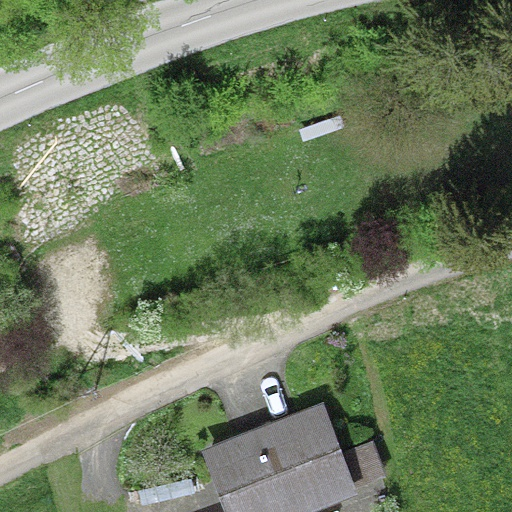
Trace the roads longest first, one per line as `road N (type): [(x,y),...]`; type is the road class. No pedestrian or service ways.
road 1 (residential): [(511,246),(346,307),(0,473)]
road 2 (secondary): [(258,0),(0,98)]
